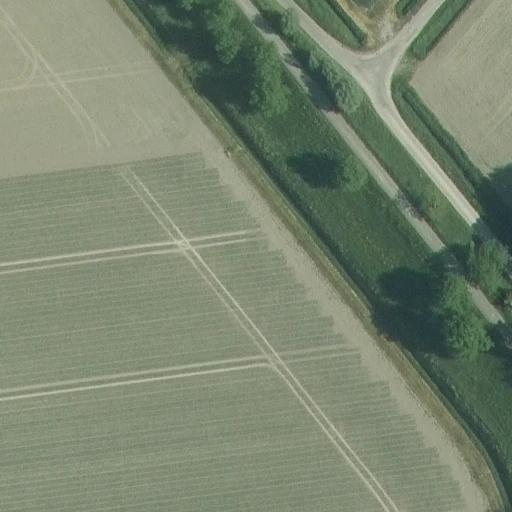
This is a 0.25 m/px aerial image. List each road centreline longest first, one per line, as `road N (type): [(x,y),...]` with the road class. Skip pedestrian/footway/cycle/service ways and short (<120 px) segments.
road 1 (unclassified): [(511,343),(237,0)]
road 2 (unclassified): [(511,268),(367,81)]
